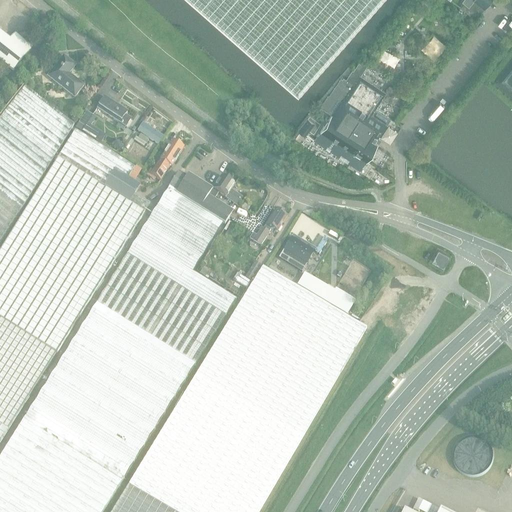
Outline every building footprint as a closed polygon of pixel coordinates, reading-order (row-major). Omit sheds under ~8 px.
[(190,0),(297,94),(379,0),(190,0)] [(464,3),(460,8),(475,20),(484,9),(491,0),(473,0),(474,1),(468,7),(464,3)] [(0,63),(12,73),(27,54),(33,47),(15,33),(9,40),(0,32),(0,63)] [(435,52),(443,43),(435,35),(426,44),(435,52)] [(73,99),(82,87),(68,75),(74,67),(62,57),(46,77),(73,99)] [(328,95),(319,107),(331,115),(343,98),(357,76),(359,77),(367,64),(360,59),(353,70),(352,70),(346,79),(343,77),(342,79),(340,78),(328,95)] [(331,116),(330,117),(372,143),(374,140),(377,136),(378,137),(379,136),(386,126),(390,119),(373,108),(383,93),(359,77),(357,76),(343,98),(331,115),(331,116)] [(388,85),(382,97),(393,104),(401,99),(400,87),(388,85)] [(0,240),(73,124),(24,86),(0,116),(0,240)] [(118,123),(116,128),(119,130),(119,129),(122,126),(125,128),(130,120),(124,116),(126,113),(103,98),(96,109),(118,123)] [(95,119),(91,116),(85,112),(75,128),(96,140),(101,133),(91,126),(95,119)] [(304,135),(308,131),(312,134),(319,125),(309,117),(308,119),(306,118),(297,130),(304,135)] [(330,117),(314,141),(348,164),(359,170),(364,161),(375,145),(372,143),(330,117)] [(143,124),(137,132),(157,145),(162,137),(143,124)] [(144,212),(129,203),(104,188),(121,161),(74,132),(51,169),(7,238),(0,249),(0,441),(7,431),(144,212)] [(171,167),(173,163),(182,149),(171,142),(150,176),(159,182),(169,166),(171,167)] [(134,169),(121,161),(104,188),(129,203),(139,186),(128,179),(134,169)] [(177,173),(168,187),(176,192),(175,194),(203,212),(223,224),(224,224),(224,223),(227,219),(231,213),(232,211),(213,200),(217,193),(212,189),(212,190),(210,189),(196,180),(187,175),(185,178),(178,174),(177,173)] [(221,176),(212,189),(217,193),(235,206),(241,197),(231,190),(234,186),(233,183),(231,181),(229,181),(221,176)] [(79,331),(24,418),(25,418),(123,480),(236,300),(192,273),(223,224),(203,212),(175,194),(167,190),(131,247),(79,331)] [(285,218),(274,211),(262,230),(261,229),(255,237),(252,235),(249,239),(249,240),(260,246),(270,229),(276,233),(285,218)] [(324,237),(314,253),(318,255),(328,240),(324,237)] [(291,238),(278,259),(302,273),(306,266),(305,265),(313,252),(291,238)] [(441,267),(447,256),(437,251),(431,261),(441,267)] [(252,283),(262,267),(256,263),(247,280),(252,283)] [(362,263),(354,280),(362,285),(371,267),(362,263)] [(240,303),(112,511),(258,511),(366,328),(365,327),(342,314),(262,267),(240,303)] [(238,271),(233,279),(247,288),(250,282),(240,276),(242,273),(238,271)] [(304,274),(300,282),(322,295),(327,288),(304,274)] [(334,298),(332,302),(346,311),(352,300),(348,298),(344,304),(334,298)] [(0,457),(0,511),(102,511),(121,481),(123,480),(25,418),(24,420),(0,457)]
